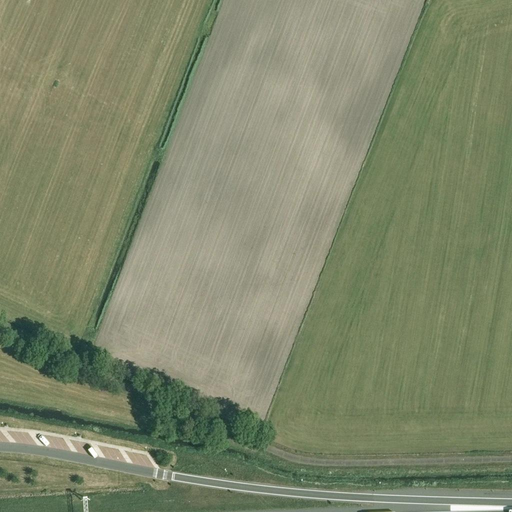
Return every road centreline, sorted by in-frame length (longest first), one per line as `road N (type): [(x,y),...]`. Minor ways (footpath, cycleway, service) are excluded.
road 1 (unclassified): [(511,459),(310,461),(0,330)]
road 2 (motorway): [(502,511),(203,482)]
